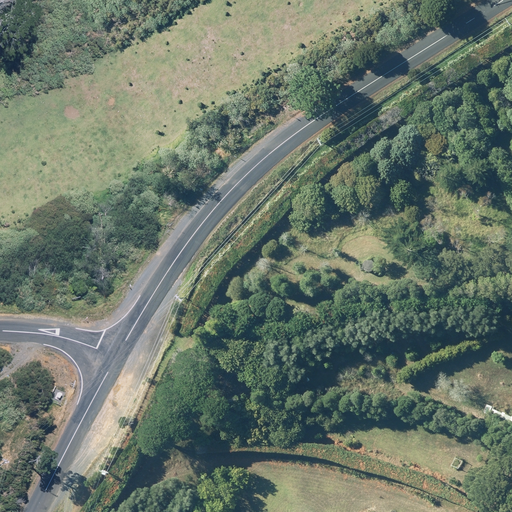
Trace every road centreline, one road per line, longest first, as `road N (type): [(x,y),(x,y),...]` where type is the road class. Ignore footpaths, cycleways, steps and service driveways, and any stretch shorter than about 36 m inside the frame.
road 1 (unclassified): [(498,0),(348,90),(225,188),(115,356)]
road 2 (unclassified): [(115,356),(35,511)]
